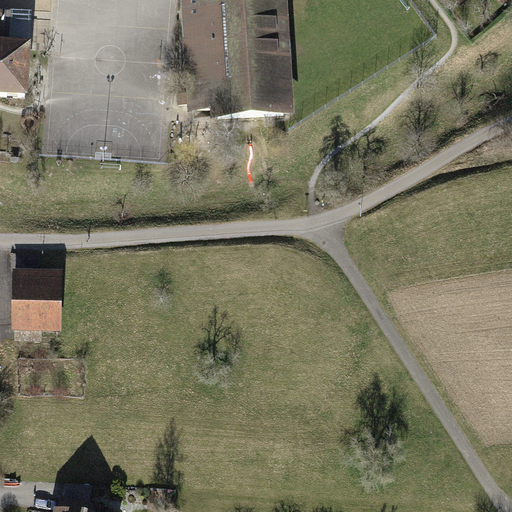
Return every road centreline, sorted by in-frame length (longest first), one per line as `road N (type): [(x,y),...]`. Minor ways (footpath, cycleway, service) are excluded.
road 1 (track): [(320,221),(506,511)]
road 2 (residential): [(0,239),(320,221)]
road 3 (track): [(320,221),(373,200),(511,120)]
